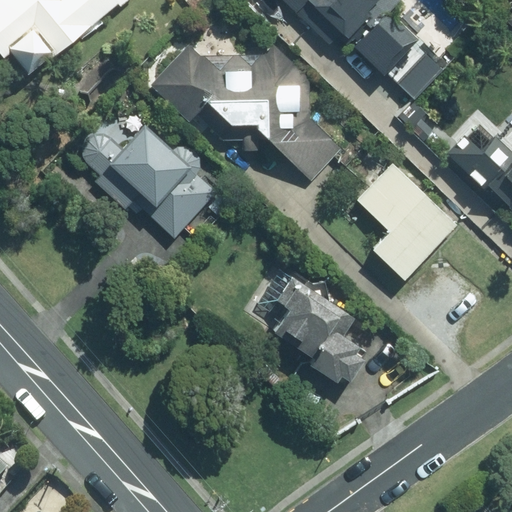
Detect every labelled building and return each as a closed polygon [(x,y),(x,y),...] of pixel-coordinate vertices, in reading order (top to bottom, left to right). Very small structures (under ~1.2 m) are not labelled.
[(0,0),(0,44),(8,55),(15,49),(33,70),(59,48),(61,51),(81,35),(82,37),(103,22),(101,18),(120,2),(123,4),(128,0),(0,0)] [(345,25),(389,68),(422,34),(393,5),(398,0),(291,0),(331,39),(345,25)] [(315,176),(343,145),(309,113),(319,102),(305,90),(317,77),(274,39),(252,63),(238,51),(223,67),(193,40),(155,81),(207,129),(213,123),(225,134),(235,123),(248,134),(257,124),(315,176)] [(511,142),(478,110),(446,143),(488,184),(494,178),(511,195),(511,142)] [(182,151),(149,120),(124,145),(111,132),(107,136),(104,133),(100,136),(95,132),(87,141),(91,145),(87,149),(91,152),(87,157),(101,170),(95,176),(127,207),(138,195),(176,232),(220,187),(197,165),(202,159),(198,155),(201,152),(194,145),(191,148),(187,145),(182,151)] [(460,220),(393,160),(360,196),(393,225),(375,245),(409,276),(460,220)] [(359,313),(297,271),(282,293),(295,302),(278,327),(343,372),(347,366),(355,372),(367,354),(359,348),(364,341),(347,329),(359,313)]
